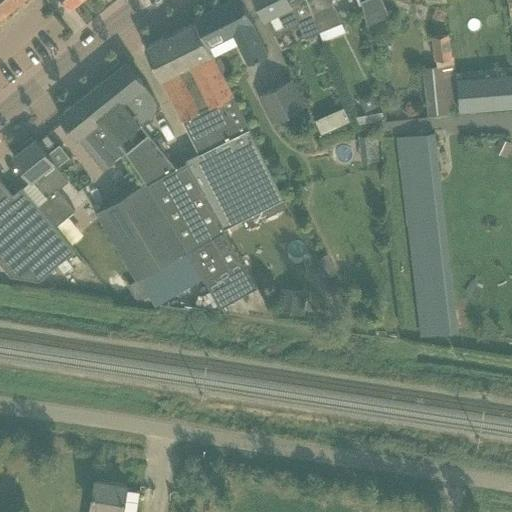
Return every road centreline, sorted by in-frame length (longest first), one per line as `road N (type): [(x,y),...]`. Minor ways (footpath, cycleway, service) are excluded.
road 1 (unclassified): [(511,485),(0,406)]
road 2 (tertiary): [(0,115),(146,0)]
